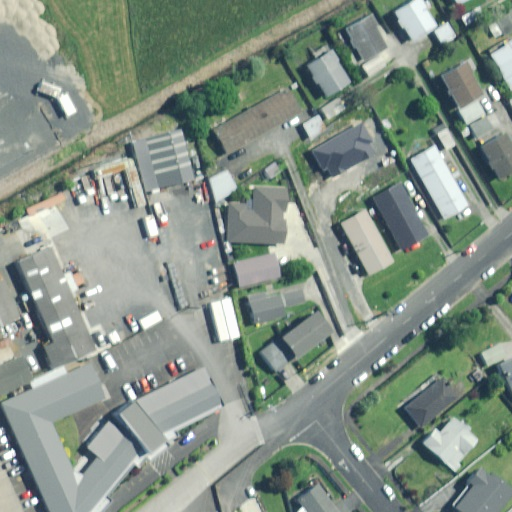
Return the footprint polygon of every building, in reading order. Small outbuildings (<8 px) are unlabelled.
[(423,6),(418,0),(407,0),(389,11),(394,19),(392,20),(397,27),(399,26),(408,41),(432,25),(421,8),(423,6)] [(511,29),(511,5),(490,18),(492,21),(485,25),(492,37),(499,33),(501,36),(511,29)] [(359,61),(384,48),(372,26),(374,25),(367,13),(340,28),(346,39),(345,40),(349,47),(351,46),(359,61)] [(453,36),(445,22),(431,30),(439,44),(453,36)] [(511,39),(508,41),(507,39),(500,44),(501,45),(486,54),(500,79),(501,79),(508,91),(511,88),(511,39)] [(334,60),(327,48),(301,64),(308,75),(306,76),(311,84),(313,83),(322,97),(346,82),(333,61),(334,60)] [(469,72),(462,60),(436,75),(444,90),(443,91),(445,95),(447,94),(455,108),(480,94),(468,73),(469,72)] [(297,112),(283,87),(208,129),(223,155),(297,112)] [(342,108),(335,97),(318,108),(325,119),(342,108)] [(456,110),(463,124),(481,114),(474,100),(456,110)] [(323,129),(315,115),(299,124),(306,138),(323,129)] [(490,129),(483,116),(466,125),(474,138),(490,129)] [(453,145),(444,129),(435,134),(444,150),(453,145)] [(511,150),(502,132),(477,146),(485,161),(483,162),(488,170),(489,169),(495,179),(511,169),(511,150)] [(169,135),(124,145),(135,193),(181,183),(169,135)] [(465,206),(430,145),(406,159),(440,220),(465,206)] [(234,189),(223,169),(207,178),(213,202),(234,189)] [(396,182),(368,197),(398,251),(426,236),(396,182)] [(284,188),(250,186),(249,204),(225,203),(223,242),(280,245),(282,219),(280,219),(281,213),(282,213),(284,188)] [(361,209),(335,223),(365,276),(391,261),(361,209)] [(43,251),(6,267),(51,370),(87,355),(43,251)] [(234,287),(276,277),(270,253),(228,263),(234,287)] [(302,303),(298,288),(279,293),(283,308),(302,303)] [(0,292),(0,326),(13,321),(0,292)] [(281,316),(276,294),(262,298),(260,292),(243,296),(250,324),(281,316)] [(325,332),(308,311),(272,338),(273,339),(256,352),(272,373),(325,332)] [(511,355),(492,365),(509,396),(508,397),(511,399),(511,355)] [(16,356),(0,363),(0,393),(27,381),(16,356)] [(79,368),(0,401),(0,431),(34,511),(78,511),(70,491),(42,427),(95,405),(79,368)] [(87,461),(74,481),(70,491),(78,511),(86,511),(125,473),(134,478),(161,452),(157,442),(212,415),(201,376),(117,411),(80,456),(87,461)] [(455,398),(438,376),(400,407),(417,429),(455,398)] [(474,441),(448,418),(435,434),(430,429),(418,444),(442,464),(442,463),(453,472),(458,466),(455,464),(463,455),(462,455),(474,441)] [(484,476),(474,468),(462,483),(467,487),(449,509),(452,511),(495,511),(511,493),(487,473),(484,476)] [(334,511),(312,484),(292,501),(300,511),(334,511)]
